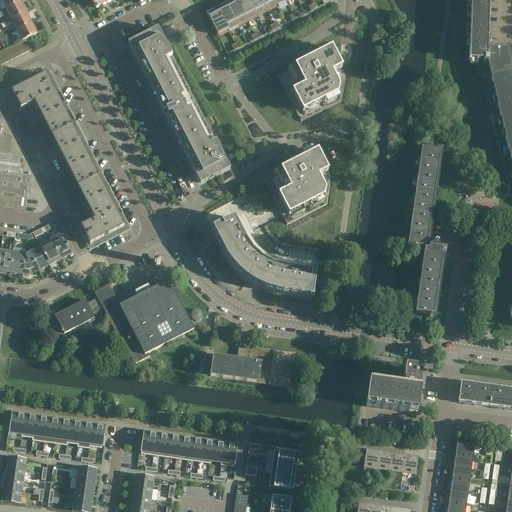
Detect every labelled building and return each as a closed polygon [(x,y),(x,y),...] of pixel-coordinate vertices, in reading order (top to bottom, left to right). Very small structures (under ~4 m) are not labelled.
[(20,2),(19,0),(1,0),(6,9),(20,2)] [(90,0),(95,9),(106,3),(104,0),(90,0)] [(247,21),(236,0),(232,0),(226,4),(237,25),(247,21)] [(256,16),(248,0),(236,0),(247,21),(256,16)] [(266,11),(260,0),(248,0),(256,16),(266,11)] [(276,6),(272,0),(260,0),(266,11),(276,6)] [(487,63),(491,78),(511,169),(511,74),(511,73),(511,67),(508,49),(489,49),(490,0),(470,0),(469,61),(483,61),(483,62),(484,62),(484,63),(487,63)] [(26,12),(20,2),(6,9),(11,20),(26,12)] [(237,25),(226,4),(216,8),(228,30),(237,25)] [(228,30),(216,8),(206,14),(217,36),(228,30)] [(31,23),(26,12),(11,20),(17,30),(31,23)] [(37,34),(31,23),(17,30),(22,41),(25,40),(37,34)] [(229,168),(159,31),(129,47),(199,183),(229,168)] [(25,40),(22,41),(20,43),(25,53),(31,51),(25,40)] [(25,53),(20,43),(15,45),(20,56),(25,53)] [(20,56),(15,45),(9,48),(15,59),(20,56)] [(15,59),(9,48),(4,51),(10,61),(15,59)] [(342,101),(345,76),(331,48),(318,55),(317,54),(303,61),(304,62),(277,76),(300,122),(342,101)] [(10,61),(4,51),(0,52),(0,55),(4,64),(10,61)] [(124,228),(46,76),(46,75),(45,75),(45,74),(44,75),(45,75),(31,82),(30,82),(30,83),(25,85),(24,85),(24,86),(12,92),(12,91),(11,92),(11,93),(12,93),(16,101),(15,101),(16,101),(68,202),(90,245),(124,228)] [(12,137),(0,135),(0,142),(11,144),(12,137)] [(0,153),(9,155),(10,149),(0,147),(0,153)] [(429,247),(442,150),(437,149),(436,151),(421,149),(420,160),(422,160),(422,164),(421,169),(418,169),(417,179),(419,180),(419,183),(418,189),(416,188),(414,199),(417,199),(415,208),(413,208),(411,218),(414,219),(413,228),(410,227),(409,238),(411,238),(410,247),(407,247),(407,248),(424,250),(424,254),(423,254),(422,265),(424,265),(423,274),(421,274),(419,284),(421,285),(420,294),(418,293),(416,304),(419,304),(417,313),(415,313),(415,314),(432,316),(432,319),(435,319),(444,258),(445,258),(449,255),(446,250),(446,249),(445,249),(440,249),(436,243),(430,248),(429,247)] [(326,205),(330,177),(317,151),(304,158),(303,157),(289,164),(290,165),(263,179),(286,226),(326,205)] [(0,172),(18,175),(20,162),(21,157),(9,155),(0,153),(0,172)] [(30,176),(18,175),(0,172),(0,196),(3,197),(9,197),(16,198),(21,199),(27,200),(30,176)] [(14,210),(16,198),(9,197),(7,209),(14,210)] [(311,270),(310,273),(285,269),(273,266),(262,260),(253,252),(246,242),(234,219),(222,225),(222,224),(212,230),(225,256),(228,260),(230,263),(233,267),(236,270),(240,274),(242,277),(247,280),(254,285),(258,287),(262,289),(266,290),(271,292),(275,293),(280,294),(309,298),(312,299),(314,283),(315,283),(316,271),(311,270)] [(33,234),(35,238),(43,234),(40,230),(33,234)] [(50,238),(52,242),(60,259),(61,260),(72,255),(60,232),(50,238)] [(61,260),(60,259),(52,242),(40,247),(49,265),(50,266),(61,260)] [(50,266),(49,265),(40,247),(29,253),(38,270),(39,271),(50,266)] [(0,271),(10,273),(13,253),(1,251),(0,255),(0,271)] [(23,275),(26,255),(13,253),(10,273),(23,275)] [(39,271),(38,270),(29,253),(26,255),(23,275),(29,276),(39,271)] [(120,306),(119,307),(131,330),(144,356),(148,354),(193,331),(194,331),(190,323),(193,321),(194,322),(195,322),(197,322),(198,322),(200,321),(201,320),(202,319),(202,317),(202,316),(202,315),(201,313),(200,312),(199,311),(197,311),(196,311),(195,311),(193,312),(192,313),(191,314),(191,315),(191,317),(187,318),(178,299),(168,281),(151,290),(148,286),(147,286),(135,292),(137,297),(123,304),(120,306)] [(24,314),(18,352),(125,367),(127,353),(114,327),(24,314)] [(297,355),(254,349),(251,348),(250,351),(238,351),(237,358),(237,360),(212,357),(212,364),(211,371),(210,377),(292,389),(297,355)] [(405,365),(403,383),(421,386),(423,367),(405,365)] [(420,391),(369,383),(366,405),(417,412),(420,391)] [(492,388),(461,384),(458,403),(489,408),(492,388)] [(511,390),(492,388),(489,408),(511,410),(511,390)] [(21,438),(25,415),(12,413),(11,425),(9,425),(8,433),(21,435),(21,438)] [(32,442),(36,417),(25,415),(21,438),(32,439),(32,442)] [(44,443),(47,418),(36,417),(32,442),(44,443)] [(55,445),(59,420),(47,418),(44,443),(55,445)] [(66,447),(70,422),(59,420),(55,445),(66,447)] [(78,448),(81,423),(70,422),(66,447),(67,447),(67,444),(77,446),(77,448),(78,448)] [(89,450),(92,425),(81,423),(78,448),(89,450)] [(105,427),(92,425),(89,450),(90,448),(102,449),(102,447),(104,447),(105,438),(103,438),(105,427)] [(153,456),(156,434),(144,432),(142,444),(140,443),(139,452),(141,452),(141,455),(153,456)] [(164,458),(168,436),(156,434),(153,456),(164,458)] [(176,460),(179,437),(168,436),(164,458),(176,460)] [(187,461),(190,439),(179,437),(176,460),(187,461)] [(198,463),(202,440),(190,439),(187,461),(198,463)] [(210,465),(213,442),(202,440),(198,463),(210,465)] [(221,466),(224,444),(213,442),(210,465),(221,466)] [(457,443),(455,456),(472,458),(474,446),(466,445),(466,444),(464,444),(457,443)] [(235,457),(237,446),(224,444),(221,466),(233,468),(234,466),(235,466),(237,457),(235,457)] [(377,470),(380,452),(366,450),(364,468),(377,470)] [(299,454),(274,451),(272,463),(297,466),(299,454)] [(390,472),(393,454),(380,452),(377,470),(390,472)] [(403,474),(405,455),(393,454),(390,472),(403,474)] [(419,457),(405,455),(403,474),(416,476),(419,457)] [(470,470),(472,458),(455,456),(453,468),(470,470)] [(24,472),(26,460),(8,458),(6,469),(24,472)] [(297,467),(297,466),(272,463),(270,475),(294,478),(296,467),(297,467)] [(94,482),(96,470),(78,468),(77,479),(94,482)] [(469,482),(470,470),(453,468),(452,480),(469,482)] [(23,482),(24,472),(6,469),(5,480),(23,482)] [(292,489),(294,478),(270,475),(269,487),(292,491),(292,489)] [(152,490),(154,479),(136,476),(134,487),(152,490)] [(93,492),(94,482),(77,479),(75,490),(93,492)] [(21,493),(23,482),(5,480),(3,490),(21,493)] [(467,494),(469,482),(452,480),(450,492),(467,494)] [(151,501),(152,490),(134,487),(133,498),(151,501)] [(20,504),(21,493),(3,490),(2,502),(20,504)] [(91,503),(93,492),(75,490),(74,501),(91,503)] [(465,506),(467,494),(450,492),(448,504),(465,506)] [(236,495),(234,506),(246,508),(248,497),(236,495)] [(264,506),(264,511),(273,511),(289,511),(291,499),(272,496),(271,503),(268,503),(264,506)] [(149,511),(151,501),(133,498),(131,509),(149,511)] [(73,511),(90,511),(91,503),(74,501),(72,511),(73,511)] [(370,511),(372,505),(359,503),(357,511),(370,511)]
